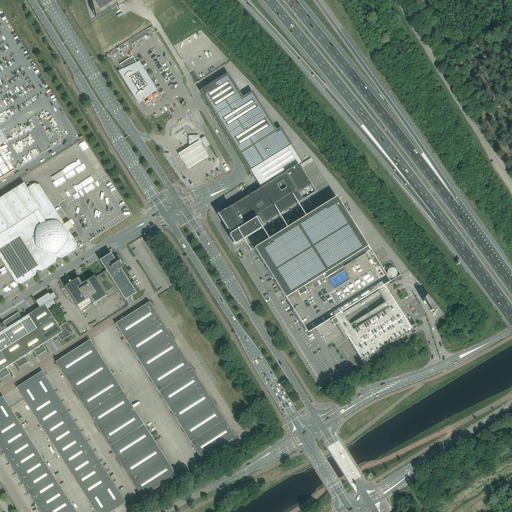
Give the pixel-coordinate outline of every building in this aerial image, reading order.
[(129,1),(128,0),(91,0),(92,4),(96,18),(117,5),(119,8),(129,1)] [(122,68),(123,69),(124,71),(126,75),(131,82),(132,85),(133,85),(135,88),(134,89),(135,89),(141,98),(144,96),(148,94),(155,90),(149,80),(149,79),(150,79),(143,69),(142,69),(138,62),(137,63),(133,56),(120,64),(121,65),(123,64),(125,67),(122,68)] [(199,91),(227,134),(249,171),(292,145),(281,127),(276,130),(252,91),(243,97),(228,73),(199,91)] [(205,137),(204,137),(201,139),(198,135),(189,136),(189,147),(199,146),(199,143),(200,143),(202,142),(206,148),(207,147),(209,146),(210,145),(205,137)] [(199,146),(189,147),(178,153),(187,168),(208,156),(200,143),(199,143),(199,146)] [(0,179),(14,170),(0,148),(0,146),(0,179)] [(291,146),(251,171),(260,187),(301,162),(291,146)] [(67,172),(75,168),(73,163),(64,168),(67,172)] [(298,165),(224,210),(217,214),(227,230),(228,230),(230,234),(229,235),(229,236),(229,237),(233,243),(233,244),(234,244),(235,244),(236,244),(261,228),(262,228),(262,227),(262,226),(262,225),(315,192),(304,174),(298,165)] [(55,181),(65,174),(62,170),(52,177),(55,181)] [(77,244),(68,231),(66,232),(63,228),(61,225),(63,224),(39,185),(34,183),(27,188),(24,184),(0,198),(0,257),(16,283),(22,284),(24,283),(23,281),(28,278),(29,280),(36,276),(37,270),(42,272),(56,263),(57,257),(62,259),(76,250),(77,244)] [(370,251),(343,208),(336,197),(254,248),(285,298),(296,291),(298,294),(299,295),(301,294),(321,325),(385,285),(389,282),(371,254),(358,262),(356,259),(358,258),(370,251)] [(70,221),(63,226),(66,231),(73,227),(70,221)] [(106,257),(105,257),(102,259),(100,260),(100,261),(106,270),(101,274),(95,277),(94,276),(88,280),(87,278),(81,282),(78,278),(65,286),(77,306),(89,298),(93,304),(107,296),(96,279),(102,276),(107,272),(125,300),(128,299),(130,297),(136,293),(121,269),(123,267),(123,266),(123,265),(123,264),(122,264),(120,264),(120,263),(120,262),(119,262),(118,262),(119,262),(119,261),(118,261),(117,262),(111,253),(106,257)] [(3,297),(16,284),(13,281),(0,293),(3,297)] [(385,285),(334,317),(343,331),(363,364),(414,332),(388,290),(385,285)] [(36,301),(39,306),(40,307),(28,315),(37,329),(53,318),(48,309),(55,304),(52,300),(56,297),(53,293),(50,295),(48,293),(36,301)] [(115,324),(126,341),(160,319),(149,302),(115,324)] [(37,329),(28,315),(22,319),(18,313),(3,323),(2,323),(3,323),(1,324),(0,323),(0,352),(12,345),(18,340),(37,329)] [(45,343),(57,335),(61,341),(74,333),(67,322),(59,327),(53,318),(37,329),(45,343)] [(171,336),(170,334),(160,319),(126,341),(137,358),(171,336)] [(45,343),(37,329),(18,340),(27,354),(33,350),(37,357),(46,351),(43,344),(45,343)] [(182,353),(171,336),(137,358),(148,375),(182,353)] [(27,354),(18,340),(12,345),(0,352),(9,366),(15,362),(19,368),(28,362),(24,356),(27,354)] [(56,362),(67,379),(101,357),(90,340),(56,361),(56,362)] [(0,352),(0,378),(1,380),(10,374),(6,368),(9,366),(0,352)] [(148,375),(158,391),(193,370),(182,353),(148,375)] [(67,379),(77,396),(112,374),(111,373),(109,375),(107,372),(110,370),(101,357),(67,379)] [(204,387),(193,370),(158,391),(169,408),(204,387)] [(30,379),(43,398),(55,391),(42,371),(30,379)] [(77,396),(88,412),(122,391),(112,374),(77,396)] [(19,391),(29,407),(43,398),(30,379),(18,386),(20,390),(19,391)] [(356,390),(360,387),(361,386),(358,382),(353,386),(356,390)] [(214,404),(204,387),(169,408),(180,425),(214,404)] [(61,401),(55,391),(43,398),(29,407),(35,417),(61,401)] [(133,408),(122,391),(88,412),(99,429),(133,408)] [(15,416),(3,396),(0,397),(0,420),(2,424),(15,416)] [(35,417),(42,427),(68,411),(61,401),(35,417)] [(180,425),(191,442),(225,420),(214,404),(180,425)] [(99,429),(110,446),(144,425),(143,422),(140,424),(138,421),(141,420),(133,408),(99,429)] [(42,427),(48,438),(74,421),(68,411),(42,427)] [(2,424),(0,425),(0,439),(22,426),(15,416),(2,424)] [(236,437),(225,420),(191,442),(202,459),(236,438),(236,437)] [(55,448),(81,432),(74,421),(48,438),(55,448)] [(155,441),(144,425),(110,446),(121,463),(155,441)] [(0,448),(3,453),(28,436),(22,426),(0,439),(0,448)] [(55,448),(62,458),(87,442),(81,432),(55,448)] [(3,453),(9,463),(35,446),(28,436),(3,453)] [(121,463),(131,480),(166,458),(155,441),(121,463)] [(94,452),(87,442),(62,458),(68,468),(94,452)] [(16,473),(41,457),(35,446),(9,463),(16,473)] [(347,448),(332,456),(333,458),(348,450),(347,448)] [(68,468),(75,479),(100,462),(94,452),(68,468)] [(41,457),(16,473),(22,483),(48,467),(41,457)] [(166,458),(131,480),(142,497),(176,475),(166,458)] [(327,459),(312,467),(313,469),(328,461),(327,459)] [(100,462),(75,479),(81,489),(107,472),(100,462)] [(357,465),(343,473),(344,475),(358,466),(357,465)] [(22,483),(29,493),(54,477),(48,467),(22,483)] [(88,499),(100,491),(113,483),(107,472),(81,489),(88,499)] [(337,476),(323,484),(324,486),(338,477),(337,476)] [(35,504),(61,487),(54,477),(29,493),(35,504)] [(113,483),(100,491),(113,510),(126,502),(113,483)] [(35,504),(40,511),(44,511),(67,498),(61,487),(35,504)] [(95,511),(110,511),(113,510),(100,491),(88,499),(95,511)] [(67,511),(74,508),(67,498),(44,511),(67,511)]
